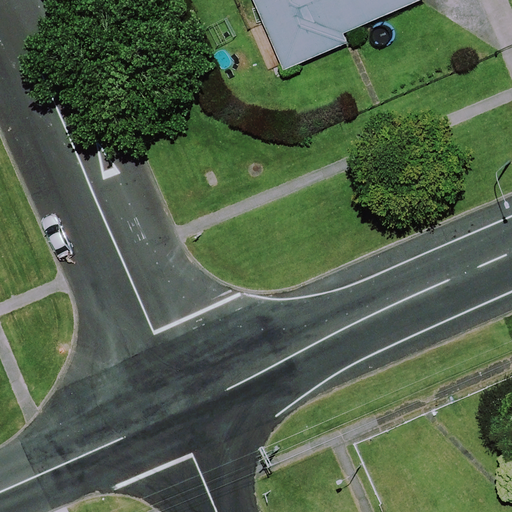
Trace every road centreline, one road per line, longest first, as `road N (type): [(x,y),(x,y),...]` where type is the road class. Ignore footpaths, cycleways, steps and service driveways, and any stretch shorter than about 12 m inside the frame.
road 1 (residential): [(8,0),(155,334),(178,414)]
road 2 (residential): [(511,254),(341,328),(178,414)]
road 3 (residential): [(178,414),(0,492)]
